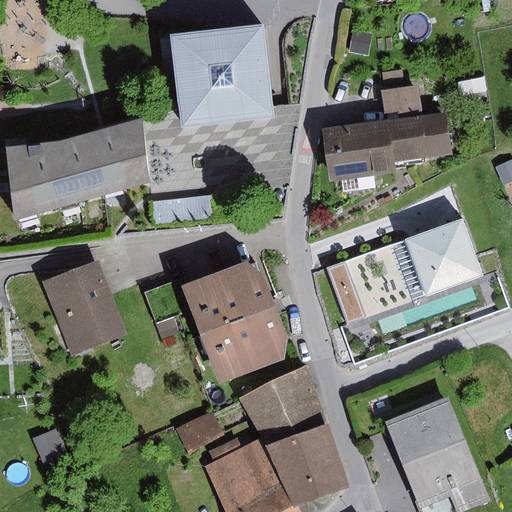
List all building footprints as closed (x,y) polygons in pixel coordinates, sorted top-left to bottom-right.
[(266,26),(171,36),(178,106),(181,128),(276,118),(274,107),(266,26)] [(373,34),(354,31),(349,53),(369,56),(373,34)] [(402,71),(383,74),(384,86),(404,83),(402,71)] [(419,86),(381,91),(385,122),(389,121),(423,116),(419,86)] [(423,116),(389,121),(393,147),(395,164),(453,155),(447,113),(423,116)] [(63,142),(6,149),(14,221),(151,182),(144,119),(63,142)] [(327,156),(393,147),(389,121),(385,122),(324,130),(327,156)] [(393,147),(327,156),(331,180),(341,179),(343,192),(376,188),(374,175),(396,172),(395,164),(393,147)] [(511,161),(496,168),(504,185),(511,181),(511,161)] [(272,190),(153,203),(156,226),(274,213),(272,190)] [(463,223),(408,243),(428,301),(484,281),(463,223)] [(347,261),(327,268),(347,323),(366,317),(347,261)] [(100,263),(45,284),(72,355),(127,334),(100,263)] [(246,263),(183,286),(193,311),(220,384),(285,360),(288,337),(266,278),(246,263)] [(193,311),(183,286),(181,280),(145,293),(156,324),(174,318),(193,311)] [(174,318),(156,324),(162,340),(179,334),(174,318)] [(307,367),(242,398),(262,437),(268,447),(327,423),(307,367)] [(449,398),(386,422),(417,501),(446,490),(480,477),(449,398)] [(212,412),(177,429),(188,453),(224,435),(212,412)] [(268,447),(262,437),(242,448),(264,497),(286,484),(297,508),(349,489),(327,423),(268,447)] [(57,429),(35,439),(46,465),(68,455),(57,429)] [(238,438),(210,452),(215,462),(242,448),(238,438)] [(215,462),(205,467),(226,511),(298,511),(297,508),(286,484),(264,497),(242,448),(215,462)] [(446,490),(417,501),(421,511),(449,511),(454,510),(446,490)]
